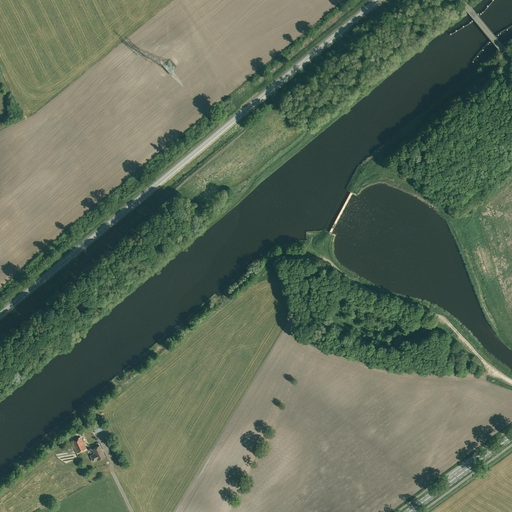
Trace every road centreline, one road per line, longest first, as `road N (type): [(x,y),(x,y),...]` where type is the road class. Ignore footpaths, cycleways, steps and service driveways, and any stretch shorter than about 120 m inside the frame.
road 1 (track): [(511,383),(439,319),(346,278),(316,254),(285,248)]
road 2 (primary): [(409,511),(511,436)]
